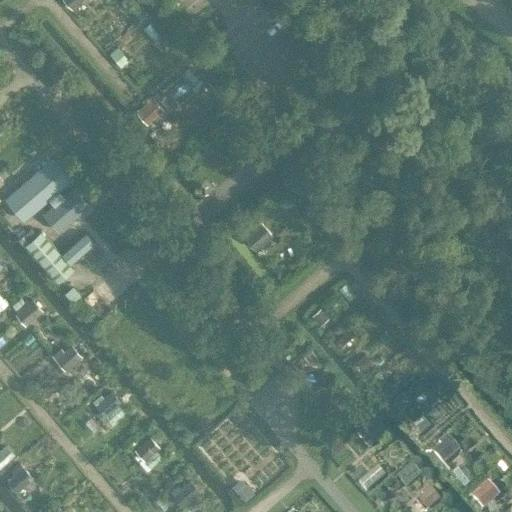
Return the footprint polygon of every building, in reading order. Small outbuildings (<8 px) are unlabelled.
[(63,0),(71,9),(80,0),(63,0)] [(147,123),(164,109),(150,93),(141,101),(144,104),(136,111),(147,123)] [(25,102),(21,105),(27,112),(31,109),(25,102)] [(56,190),(71,177),(53,156),(5,197),(23,218),(50,195),(55,201),(42,211),(58,229),(88,203),(73,185),(61,195),(56,190)] [(256,249),(272,234),(258,219),(250,226),(254,230),(245,237),(256,249)] [(36,235),(33,237),(25,244),(56,281),(57,282),(59,281),(66,275),(73,269),(60,253),(41,230),(36,235)] [(69,262),(93,241),(85,232),(61,253),(69,262)] [(26,323),(42,310),(33,298),(17,312),(26,323)] [(321,308),(313,315),(320,323),(328,316),(321,308)] [(341,345),(349,338),(345,332),(336,340),(341,345)] [(65,370),(82,356),(72,343),(63,350),(61,347),(52,354),(65,370)] [(364,353),(356,360),(363,368),(371,361),(364,353)] [(105,415),(121,401),(111,390),(104,397),(100,393),(93,400),(105,415)] [(403,397),(394,404),(402,414),(411,406),(403,397)] [(369,450),(386,435),(375,423),(367,430),(364,428),(356,435),(369,450)] [(145,460),(160,446),(150,434),(135,448),(145,460)] [(443,466),(459,451),(446,437),(438,444),(440,446),(432,454),(443,466)] [(16,492),(33,477),(20,462),(11,470),(14,473),(6,480),(16,492)] [(255,478),(248,484),(255,491),(261,485),(255,478)] [(184,506),(200,491),(190,479),(173,494),(184,506)] [(483,511),(499,497),(487,483),(478,490),(480,492),(472,498),(483,511)] [(431,490),(418,501),(427,511),(440,501),(431,490)]
